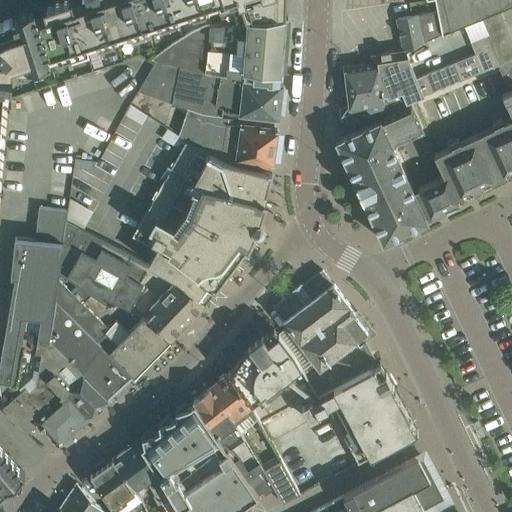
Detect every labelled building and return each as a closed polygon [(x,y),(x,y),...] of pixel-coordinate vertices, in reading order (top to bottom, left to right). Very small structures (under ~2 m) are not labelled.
[(0,0),(0,493),(5,489),(4,489),(7,487),(8,487),(12,484),(11,483),(21,475),(21,476),(25,472),(21,467),(20,467),(11,457),(11,456),(9,454),(0,444),(0,214),(7,129),(9,128),(127,90),(144,58),(156,35),(207,19),(214,19),(213,9),(220,7),(221,23),(247,21),(268,19),(286,17),(286,0),(0,0)] [(511,0),(435,0),(438,10),(442,32),(442,34),(482,18),(501,10),(511,6),(511,5),(511,0)] [(511,58),(511,36),(511,34),(501,10),(482,18),(488,33),(471,40),(476,53),(454,62),(417,77),(407,50),(406,50),(406,49),(404,50),(379,53),(371,55),(372,61),(348,65),(348,64),(343,65),(344,74),(346,74),(346,76),(345,76),(347,96),(348,96),(349,104),(340,108),(342,121),(344,121),(344,125),(352,124),(376,115),(374,111),(384,109),(384,105),(388,105),(390,109),(498,65),(511,58)] [(442,32),(438,10),(418,14),(397,18),(404,50),(406,49),(406,50),(407,50),(423,43),(423,40),(442,32)] [(283,74),(288,17),(286,17),(268,19),(247,21),(221,23),(210,24),(208,24),(194,30),(172,43),(152,58),(157,60),(229,75),(229,74),(246,77),(245,78),(268,81),(264,84),(283,86),(283,83),(279,83),(280,73),(283,74)] [(511,58),(498,65),(510,90),(503,93),(511,113),(511,117),(434,154),(444,175),(414,190),(428,220),(461,204),(458,199),(511,173),(511,58)] [(229,75),(157,60),(155,63),(138,90),(188,108),(203,113),(233,116),(234,112),(279,117),(283,86),(264,84),(268,81),(245,78),(246,77),(229,74),(229,75)] [(125,116),(141,123),(147,111),(131,104),(125,116)] [(393,145),(407,138),(423,131),(412,106),(337,140),(384,241),(428,220),(414,190),(393,145)] [(233,116),(203,113),(188,108),(179,135),(187,139),(186,140),(200,149),(222,159),(244,161),(266,164),(273,165),(278,129),(241,124),(232,122),(233,116)] [(272,174),(272,173),(272,172),(265,170),(266,164),(244,161),(222,159),(200,149),(186,140),(132,235),(156,248),(148,263),(180,280),(179,281),(206,301),(207,300),(207,299),(215,289),(217,288),(216,287),(225,275),(225,276),(226,275),(226,274),(229,270),(230,270),(231,269),(230,268),(239,257),(240,257),(241,256),(240,255),(248,245),(249,246),(250,245),(249,244),(256,231),(257,230),(261,219),(262,219),(262,217),(266,203),(267,203),(267,201),(265,201),(267,190),(268,190),(268,189),(268,188),(271,174),(272,174)] [(76,157),(72,183),(86,185),(87,176),(90,177),(93,160),(76,157)] [(68,209),(39,206),(36,239),(15,237),(4,343),(0,363),(0,388),(3,404),(3,405),(25,430),(38,419),(56,438),(63,439),(109,397),(108,396),(50,338),(51,323),(25,319),(34,267),(59,270),(64,242),(68,243),(78,226),(67,220),(68,209)] [(148,263),(122,248),(78,226),(68,243),(64,242),(59,270),(106,304),(111,297),(152,318),(172,337),(206,301),(179,281),(180,280),(148,263)] [(294,291),(274,306),(284,319),(319,366),(308,375),(319,394),(376,363),(365,342),(373,336),(354,312),(356,311),(333,282),(323,269),(303,284),(302,282),(293,289),(294,291)] [(135,373),(172,337),(152,318),(111,297),(106,304),(59,270),(55,297),(135,373)] [(134,373),(135,373),(55,297),(51,323),(50,338),(108,396),(111,394),(111,393),(116,388),(118,389),(126,381),(125,380),(131,375),(134,373)] [(230,370),(228,371),(255,408),(271,439),(321,413),(319,410),(326,407),(328,405),(330,409),(359,462),(409,435),(418,430),(417,429),(416,430),(415,427),(416,427),(395,387),(393,387),(392,386),(394,385),(386,370),(385,371),(380,363),(377,364),(376,363),(319,394),(308,375),(295,352),(279,332),(278,333),(274,328),(265,335),(264,334),(248,345),(230,370)] [(228,371),(211,386),(236,422),(255,408),(228,371)] [(210,385),(193,398),(194,401),(222,439),(233,455),(235,454),(247,447),(249,445),(236,422),(211,386),(210,385)] [(144,443),(141,445),(158,472),(159,470),(181,509),(182,511),(232,511),(240,508),(259,495),(245,473),(233,455),(222,439),(194,401),(188,404),(178,408),(176,408),(177,414),(172,417),(161,421),(160,421),(160,427),(155,430),(144,434),(142,435),(144,443)] [(129,446),(114,457),(135,487),(147,479),(155,494),(153,495),(163,511),(176,511),(181,509),(159,470),(158,472),(141,445),(138,440),(135,442),(136,446),(132,449),(129,447),(129,446)] [(279,453),(260,464),(275,488),(283,503),(301,493),(280,455),(279,453)] [(427,511),(424,505),(443,495),(423,456),(420,458),(419,455),(370,480),(309,511),(427,511)] [(92,472),(91,473),(115,507),(113,511),(114,511),(117,509),(119,511),(148,511),(142,498),(135,488),(135,487),(114,457),(112,458),(114,460),(93,474),(92,472)] [(260,464),(245,473),(259,495),(263,492),(265,495),(275,488),(260,464)] [(77,482),(60,506),(66,511),(119,511),(117,509),(114,511),(113,511),(112,511),(106,511),(78,483),(77,482)]
